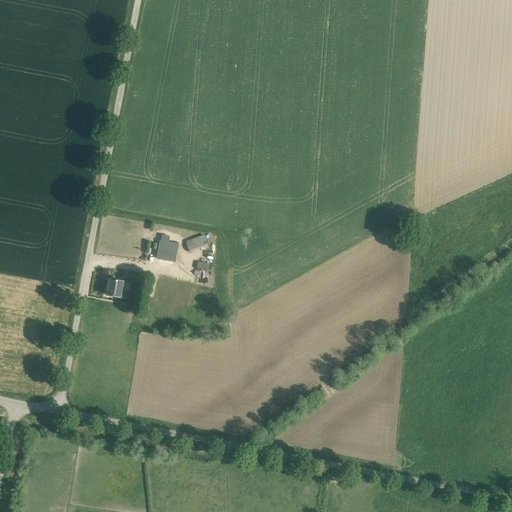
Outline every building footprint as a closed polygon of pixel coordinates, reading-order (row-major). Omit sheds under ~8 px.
[(258,225),(244,233),(252,249),(266,241),(258,225)] [(208,246),(204,234),(197,237),(201,248),(208,246)] [(158,248),(156,258),(175,261),(177,251),(176,251),(159,248),(158,248)] [(198,262),(197,269),(207,270),(208,263),(198,262)] [(188,302),(191,281),(158,275),(154,297),(164,299),(160,318),(172,320),(175,300),(188,302)] [(123,281),(109,279),(106,295),(120,297),(121,291),(129,292),(131,283),(123,282),(123,281)]
